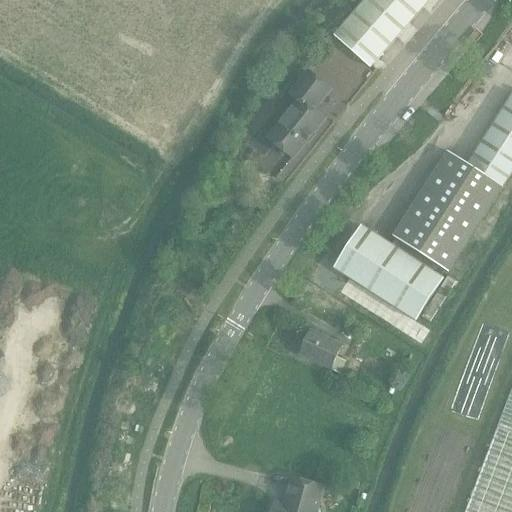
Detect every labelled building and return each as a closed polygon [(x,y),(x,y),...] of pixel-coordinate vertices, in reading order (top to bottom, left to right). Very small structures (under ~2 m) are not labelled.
[(365,0),(334,37),(370,68),(430,0),(365,0)] [(293,157),(323,118),(312,110),(328,89),(307,72),(290,94),(298,101),(269,138),(293,157)] [(393,237),(396,239),(392,246),(361,226),(334,269),(416,322),(444,279),(441,277),(445,270),(448,273),(505,185),(504,184),(511,171),(511,95),(468,164),(448,152),(393,237)] [(222,172),(211,188),(222,196),(233,180),(222,172)] [(299,355),(330,370),(340,374),(346,362),(336,357),(342,345),(310,331),(299,355)] [(511,511),(511,388),(465,511),(511,511)] [(274,505),(272,511),(315,511),(322,488),(291,479),(287,496),(285,495),(282,507),(274,505)]
